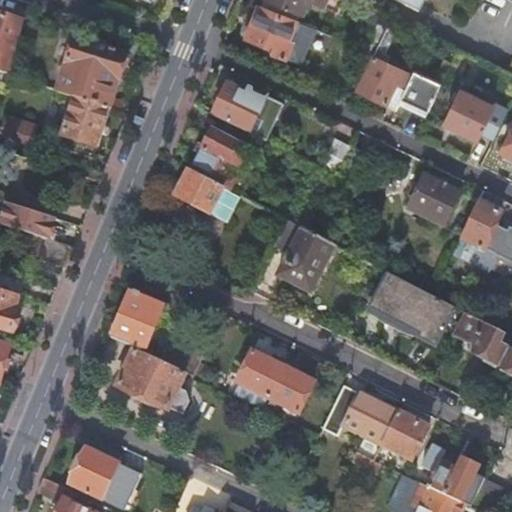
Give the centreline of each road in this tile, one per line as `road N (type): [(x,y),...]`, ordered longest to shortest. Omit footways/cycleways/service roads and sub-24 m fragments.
road 1 (residential): [(109,241),(511,449)]
road 2 (residential): [(189,45),(511,196)]
road 3 (residential): [(42,403),(273,511)]
road 4 (residential): [(109,241),(189,45)]
road 5 (residential): [(42,403),(109,241)]
road 6 (residential): [(189,45),(50,0)]
